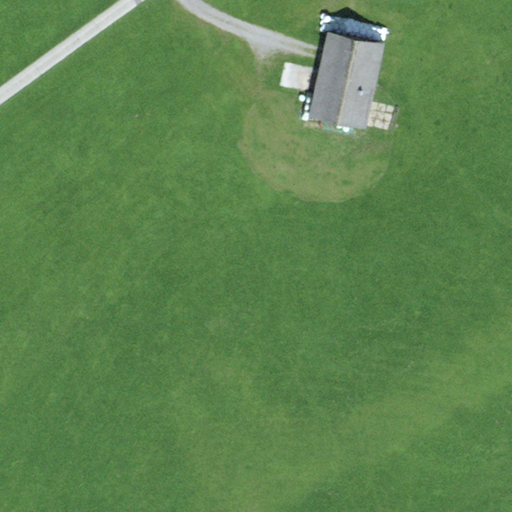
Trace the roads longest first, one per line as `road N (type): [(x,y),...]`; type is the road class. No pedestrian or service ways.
road 1 (unclassified): [(0,99),(137,0)]
road 2 (track): [(185,0),(309,53)]
